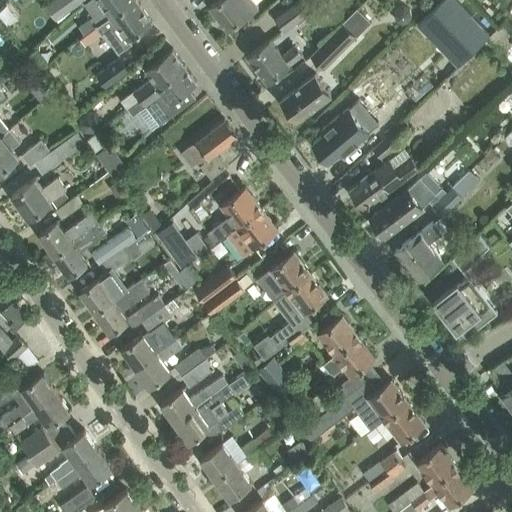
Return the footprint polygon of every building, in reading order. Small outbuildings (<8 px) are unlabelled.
[(51,0),(46,3),(57,19),(80,2),(82,0),(51,0)] [(86,0),(84,2),(93,14),(90,17),(96,25),(131,0),(86,0)] [(138,0),(131,0),(96,25),(101,33),(104,31),(118,52),(133,42),(129,37),(152,20),(138,0)] [(255,0),(216,0),(210,4),(228,27),(259,4),(255,0)] [(320,0),(298,0),(275,17),(285,31),(322,3),(320,0)] [(457,0),(441,0),(418,22),(458,64),(490,33),(457,0)] [(395,11),(395,14),(396,18),(398,21),(401,22),(405,23),(408,21),(411,19),(412,15),(412,12),(410,9),(407,6),(404,5),(400,6),(397,8),(395,11)] [(353,14),(312,54),(325,67),(364,26),(370,19),(358,8),(353,14)] [(502,23),(488,36),(504,52),(511,44),(511,42),(507,37),(511,33),(502,23)] [(270,38),(248,54),(268,80),(289,63),(289,62),(301,53),(295,45),(283,54),(270,38)] [(185,63),(173,47),(145,68),(151,76),(121,99),(128,107),(140,97),(185,63)] [(96,72),(105,85),(130,68),(121,55),(96,72)] [(197,96),(189,86),(197,80),(185,63),(140,97),(146,105),(147,104),(160,122),(178,109),(197,96)] [(140,67),(127,77),(133,85),(146,76),(140,67)] [(315,72),(281,97),(297,119),(331,93),(315,72)] [(358,100),(322,129),(325,132),(314,141),(328,158),(339,149),(342,152),(377,123),(358,100)] [(0,134),(1,135),(9,127),(0,116),(0,134)] [(218,150),(238,135),(225,117),(181,150),(191,164),(198,159),(211,177),(228,164),(218,150)] [(406,119),(375,147),(383,157),(415,129),(406,119)] [(9,127),(1,135),(0,134),(0,169),(18,155),(11,147),(20,138),(10,126),(9,127)] [(77,129),(57,145),(65,156),(86,141),(77,129)] [(42,137),(22,153),(30,163),(50,147),(42,137)] [(111,142),(97,153),(113,174),(127,163),(111,142)] [(42,172),(65,156),(57,145),(35,161),(42,172)] [(394,155),(386,161),(360,180),(361,181),(351,188),(364,206),(373,199),(374,201),(407,176),(423,164),(413,151),(398,161),(394,155)] [(429,170),(419,177),(412,183),(412,184),(397,195),(370,215),(385,234),(411,215),(410,214),(425,203),(442,185),(429,170)] [(58,175),(42,186),(35,176),(12,193),(28,215),(51,199),(57,206),(58,207),(71,197),(66,189),(67,188),(58,175)] [(210,233),(204,237),(210,246),(216,241),(227,232),(262,206),(246,184),(221,203),(229,213),(224,218),(208,230),(210,233)] [(462,196),(452,186),(433,205),(443,215),(462,196)] [(78,192),(71,197),(58,207),(57,206),(55,208),(62,217),(85,202),(78,192)] [(192,212),(203,229),(220,217),(208,201),(192,212)] [(278,228),(262,206),(227,232),(244,254),(278,228)] [(55,252),(100,220),(93,209),(65,229),(58,218),(40,231),(55,252)] [(137,211),(126,219),(138,235),(149,227),(137,211)] [(87,260),(80,249),(107,231),(100,220),(55,252),(69,273),(87,260)] [(207,245),(197,231),(186,239),(173,220),(158,231),(182,264),(207,245)] [(442,261),(429,243),(442,232),(434,220),(396,249),(418,278),(442,261)] [(102,262),(135,238),(128,228),(95,252),(102,262)] [(452,256),(464,270),(490,245),(478,232),(452,256)] [(124,246),(102,262),(108,272),(114,268),(131,256),(124,246)] [(311,271),(294,248),(258,275),(275,299),(287,289),(311,271)] [(171,257),(164,263),(184,289),(191,284),(171,257)] [(203,297),(236,274),(226,261),(194,285),(203,297)] [(99,275),(81,288),(96,309),(127,286),(114,268),(108,272),(100,277),(99,275)] [(328,293),(311,271),(287,289),(275,299),(289,319),(270,334),(279,346),(290,338),(303,328),(313,321),(305,311),(328,293)] [(245,287),(236,274),(203,297),(212,310),(245,287)] [(458,279),(433,299),(457,330),(460,328),(466,336),(498,311),(470,275),(460,283),(458,279)] [(141,277),(134,281),(127,286),(96,309),(111,330),(128,317),(134,325),(143,319),(165,303),(159,293),(127,315),(123,309),(150,290),(141,277)] [(15,300),(1,311),(14,325),(11,328),(14,332),(28,319),(15,300)] [(173,314),(165,303),(143,319),(148,327),(150,330),(165,319),(173,314)] [(335,352),(359,334),(343,312),(318,331),(335,352)] [(148,327),(122,346),(136,365),(177,336),(165,319),(150,330),(148,327)] [(0,344),(5,350),(13,359),(28,345),(18,334),(13,339),(0,325),(0,344)] [(309,337),(303,328),(290,338),(296,347),(309,337)] [(335,352),(324,362),(329,370),(334,371),(342,366),(343,363),(351,374),(376,356),(359,334),(335,352)] [(171,370),(163,359),(183,344),(177,336),(136,365),(150,385),(171,370)] [(182,373),(207,356),(217,349),(213,343),(200,346),(200,345),(175,363),(182,373)] [(274,355),(258,367),(278,393),(295,381),(274,355)] [(207,356),(182,373),(190,385),(215,367),(207,356)] [(57,389),(44,370),(22,386),(23,387),(15,393),(21,402),(0,417),(0,422),(4,428),(9,424),(57,389)] [(175,420),(229,382),(223,373),(190,396),(182,386),(161,401),(175,420)] [(408,399),(391,377),(358,401),(350,391),(319,415),(317,417),(325,428),(355,406),(372,428),(385,417),(408,399)] [(0,404),(15,393),(7,382),(0,387),(0,404)] [(235,390),(229,382),(175,420),(189,440),(210,425),(209,423),(216,420),(221,429),(245,412),(238,402),(228,409),(222,400),(235,390)] [(319,415),(350,391),(344,383),(332,393),(327,385),(313,396),(316,400),(310,405),(319,415)] [(511,383),(501,392),(511,407),(511,383)] [(42,413),(49,423),(71,408),(57,389),(9,424),(15,433),(42,413)] [(425,422),(408,399),(385,417),(402,440),(425,422)] [(254,437),(242,445),(248,454),(260,445),(260,444),(274,433),(268,426),(254,437)] [(99,447),(85,428),(64,442),(72,453),(60,461),(61,462),(50,470),(51,470),(50,472),(45,476),(50,483),(99,447)] [(29,453),(16,462),(23,472),(36,463),(38,465),(62,449),(53,436),(29,453)] [(223,440),(201,456),(216,476),(237,461),(223,440)] [(434,483),(458,465),(441,443),(417,461),(434,482),(434,483)] [(266,453),(260,445),(248,454),(253,461),(266,453)] [(92,482),(113,467),(99,447),(50,483),(55,489),(62,485),(63,486),(84,471),(92,482)] [(370,480),(401,457),(396,449),(364,471),(370,480)] [(287,452),(260,471),(268,481),(294,463),(287,452)] [(406,466),(401,457),(370,480),(377,490),(394,477),(394,475),(406,466)] [(252,481),(237,461),(216,476),(230,497),(252,481)] [(395,511),(394,511),(412,511),(417,509),(426,502),(431,499),(431,498),(440,491),(450,505),(474,487),(458,465),(434,483),(434,482),(425,489),(425,490),(411,500),(395,511)] [(395,511),(411,500),(425,490),(425,489),(419,481),(389,502),(395,511)] [(88,484),(60,503),(66,511),(69,511),(95,494),(88,484)] [(307,485),(283,502),(289,511),(313,493),(307,485)] [(112,511),(135,511),(142,507),(127,487),(106,502),(112,511)] [(302,511),(318,501),(313,493),(289,511),(302,511)] [(343,511),(351,507),(342,496),(320,511),(343,511)] [(274,511),(263,497),(242,511),(274,511)]
